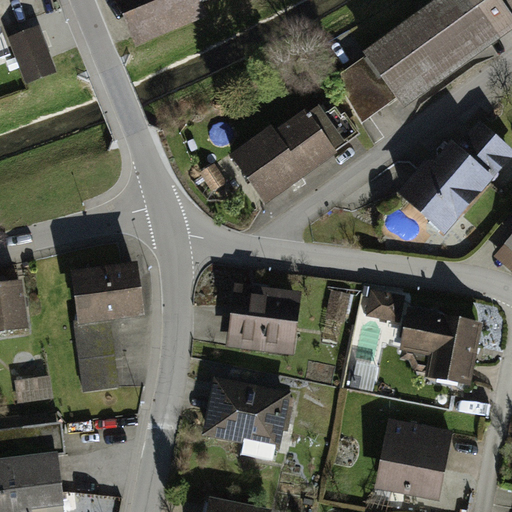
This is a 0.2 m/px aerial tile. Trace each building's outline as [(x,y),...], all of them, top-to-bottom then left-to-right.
[(114,0),(132,49),(208,19),(202,6),(216,0),(114,0)] [(367,64),(339,84),(365,121),(397,98),(402,106),(511,28),(511,23),(510,20),(511,18),(511,0),(438,0),(361,55),(367,64)] [(38,16),(16,24),(20,36),(42,28),(38,16)] [(40,33),(10,42),(25,87),(54,77),(40,33)] [(305,114),(232,162),(264,211),(337,163),(305,114)] [(449,143),(400,203),(447,241),(511,160),(511,156),(481,131),(462,154),(449,143)] [(217,171),(202,180),(214,199),(229,191),(217,171)] [(138,263),(71,271),(78,327),(146,319),(138,263)] [(0,334),(29,331),(23,282),(0,284),(0,334)] [(372,285),(361,315),(400,328),(410,299),(372,285)] [(303,300),(235,293),(229,351),(296,358),(303,300)] [(478,332),(408,319),(401,354),(429,359),(424,381),(467,389),(478,332)] [(50,376),(14,381),(17,404),(53,399),(50,376)] [(292,397),(217,383),(207,439),(243,445),(244,438),(284,445),(292,397)] [(454,439),(389,426),(376,494),(440,506),(454,439)] [(60,511),(54,456),(0,462),(0,511),(60,511)] [(253,511),(210,503),(208,511),(253,511)]
